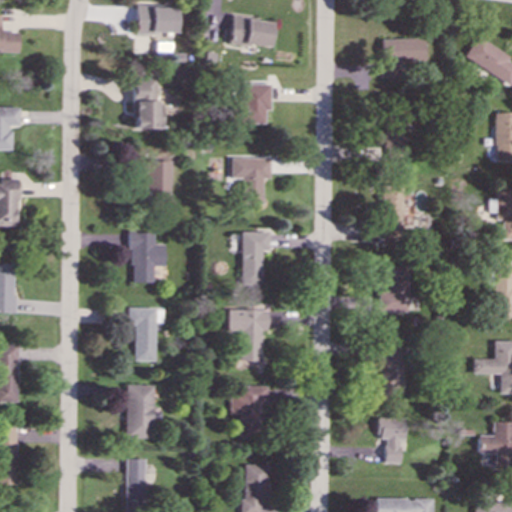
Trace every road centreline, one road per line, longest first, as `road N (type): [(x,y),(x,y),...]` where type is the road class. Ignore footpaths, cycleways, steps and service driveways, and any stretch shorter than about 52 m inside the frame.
road 1 (residential): [(65,511),(70,61),(78,0)]
road 2 (residential): [(318,511),(323,0)]
